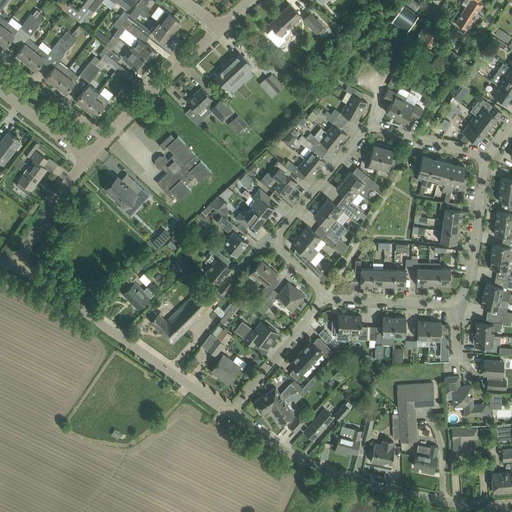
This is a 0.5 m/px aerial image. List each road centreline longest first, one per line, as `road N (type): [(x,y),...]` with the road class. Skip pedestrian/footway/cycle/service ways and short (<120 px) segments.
road 1 (residential): [(324,292),(278,241),(364,133),(378,129),(484,157)]
road 2 (residential): [(489,509),(340,476),(231,414)]
road 3 (residential): [(231,414),(17,269)]
road 4 (residential): [(104,138),(221,29)]
road 5 (unclassified): [(231,414),(324,292)]
road 6 (residential): [(454,302),(469,278),(484,157)]
road 7 (residential): [(104,138),(0,56)]
road 8 (residential): [(17,269),(87,157)]
road 9 (residential): [(324,292),(454,302)]
